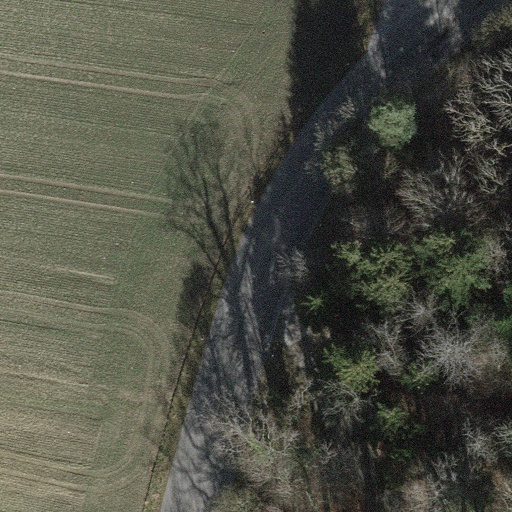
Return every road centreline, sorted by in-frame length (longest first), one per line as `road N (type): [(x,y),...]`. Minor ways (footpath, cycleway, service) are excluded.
road 1 (tertiary): [(196,511),(261,264),(322,152),(388,68),(487,0)]
road 2 (track): [(397,511),(261,264)]
